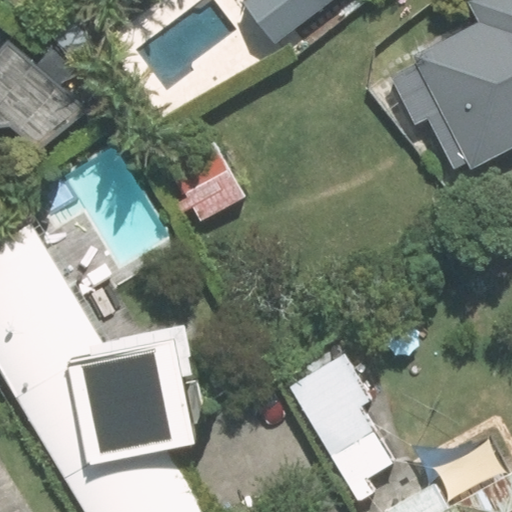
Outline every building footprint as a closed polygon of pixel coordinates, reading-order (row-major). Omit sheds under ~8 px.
[(333,0),(245,0),(279,42),(333,0)] [(477,170),(511,151),(511,0),(474,0),(473,1),(484,21),(416,57),(477,170)] [(86,109),(12,42),(0,54),(0,126),(14,125),(45,153),(86,109)] [(205,220),(247,198),(219,144),(176,166),(205,220)] [(180,332),(106,345),(34,225),(0,244),(0,365),(86,511),(204,511),(167,449),(200,443),(180,332)] [(511,354),(499,330),(465,349),(503,418),(511,412),(511,354)] [(346,353),(291,385),(359,501),(380,489),(375,480),(398,467),(364,409),(375,402),(346,353)] [(511,511),(511,460),(423,511),(511,511)]
